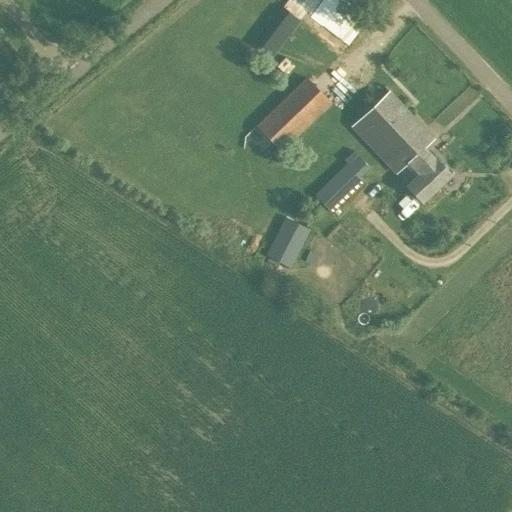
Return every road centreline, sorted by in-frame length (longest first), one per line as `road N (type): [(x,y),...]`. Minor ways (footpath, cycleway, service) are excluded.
road 1 (unclassified): [(0,132),(160,0)]
road 2 (unclassified): [(511,102),(413,0)]
